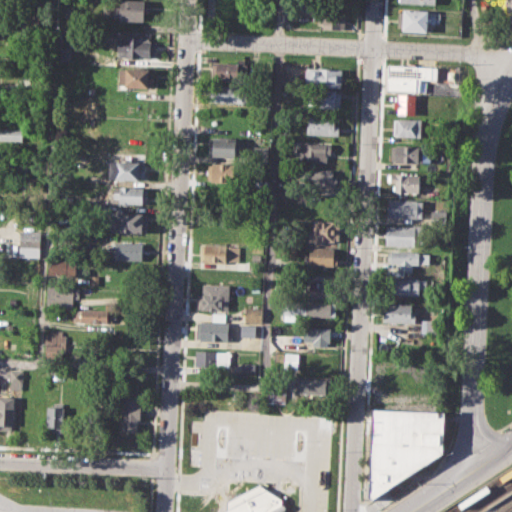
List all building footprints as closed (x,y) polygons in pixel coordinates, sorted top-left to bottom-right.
[(35,0),(50,0),(50,11),(35,11),(35,0)] [(120,0),(133,0),(145,1),(144,20),(120,19),(120,0)] [(318,7),(345,8),(344,28),(324,27),(324,24),(317,23),(318,7)] [(398,11),(404,11),(404,8),(429,9),(428,31),(402,30),(403,26),(398,26),(398,11)] [(118,38),(127,39),(128,35),(141,36),(141,40),(155,41),(154,58),(117,56),(118,38)] [(212,64),(216,64),(216,62),(246,63),(245,80),(215,79),(215,77),(211,77),(212,64)] [(388,65),(439,67),(438,79),(420,79),(387,77),(388,65)] [(304,67),(341,68),(340,87),(303,86),(304,67)] [(120,68),(154,70),(153,87),(119,85),(120,68)] [(387,77),(387,89),(426,92),(426,81),(420,80),(420,79),(387,77)] [(212,84),(244,85),(243,102),(212,101),(212,84)] [(303,88),(341,90),(340,109),(302,107),(303,88)] [(398,94),(424,95),(423,115),(398,114),(398,108),(393,108),(393,99),(398,100),(398,94)] [(307,115),(334,117),(334,124),(339,125),(338,136),(307,135),(307,115)] [(394,118),(425,119),(425,137),(393,136),(394,118)] [(0,128),(22,130),(21,140),(0,139),(0,128)] [(210,137),(235,138),(234,157),(209,156),(210,137)] [(300,142),(331,143),(331,154),(326,154),(326,162),(314,161),(314,158),(303,158),(303,161),(294,161),(295,146),(300,147),(300,142)] [(392,144),(428,145),(428,161),(392,160),(392,144)] [(254,145),(269,146),(268,163),(253,163),(254,145)] [(109,160),(144,162),(143,179),(109,178),(109,160)] [(209,162),(241,164),(240,182),(209,180),(209,162)] [(301,168),(333,169),(332,175),(337,176),(336,187),(301,185),(301,168)] [(390,173),(419,175),(418,192),(394,191),(394,182),(389,182),(390,173)] [(254,179),(268,179),(268,191),(254,191),(254,179)] [(114,186),(147,187),(146,203),(109,201),(110,195),(113,195),(114,186)] [(301,192),(338,194),(337,212),(300,210),(301,192)] [(388,199),(422,200),(422,217),(388,216),(388,199)] [(432,211),(446,211),(446,225),(431,224),(432,211)] [(120,212),(147,213),(147,232),(119,231),(120,212)] [(313,220),(339,222),(338,241),(323,240),(322,243),(315,243),(315,240),(308,240),(308,230),(313,230),(313,220)] [(387,225),(425,226),(424,246),(386,244),(387,225)] [(21,231),(40,232),(39,246),(20,245),(21,231)] [(115,242),(142,243),(142,260),(114,259),(115,242)] [(201,244),(239,245),(238,260),(226,259),(226,263),(200,261),(201,244)] [(310,246),(334,247),(334,255),(337,255),(337,265),(304,264),(304,253),(309,253),(310,246)] [(388,250),(430,252),(430,262),(413,262),(413,270),(397,270),(397,262),(388,262),(388,250)] [(49,259),(77,260),(76,275),(49,274),(49,259)] [(90,275),(99,275),(98,284),(90,283),(90,275)] [(389,277),(428,278),(427,288),(419,287),(419,295),(388,293),(389,277)] [(310,281),(337,282),(336,299),(309,298),(310,281)] [(203,283),(229,284),(228,310),(201,309),(201,307),(197,306),(197,294),(202,294),(203,283)] [(49,285),(79,287),(78,297),(72,296),(71,308),(48,307),(49,285)] [(281,299),(334,302),(334,316),(297,314),(296,320),(284,319),(284,315),(281,314),(281,299)] [(385,303),(412,304),(411,311),(416,311),(416,322),(384,321),(385,303)] [(246,307),(262,307),(261,322),(245,321),(246,307)] [(75,308),(113,310),(112,322),(75,320),(75,308)] [(422,319),(438,320),(437,333),(422,332),(422,319)] [(201,321),(228,322),(228,329),(232,329),(232,337),(228,337),(228,340),(201,340),(201,337),(196,337),(196,330),(201,330),(201,321)] [(242,324),(255,324),(255,336),(241,336),(242,324)] [(304,325),(331,327),(330,341),(328,341),(327,346),(313,346),(314,341),(303,340),(304,325)] [(51,330),(64,330),(63,354),(45,353),(45,334),(50,334),(51,330)] [(195,349),(230,350),(229,366),(195,365),(195,349)] [(286,353),(299,353),(298,369),(285,368),(286,353)] [(242,362),(255,363),(255,372),(241,371),(242,362)] [(11,369),(23,370),(22,389),(10,388),(11,369)] [(136,397),(137,373),(124,372),(123,396),(136,397)] [(298,377),(331,379),(330,394),(297,393),(298,377)] [(267,388),(286,389),(285,404),(266,403),(267,388)] [(0,395),(14,396),(12,430),(0,429),(0,395)] [(124,397),(139,398),(137,432),(122,431),(124,397)] [(47,407),(54,407),(54,403),(63,403),(63,432),(47,431),(47,407)] [(368,495),(372,409),(444,412),(442,454),(372,501),(368,495)] [(283,511),(285,500),(258,484),(228,500),(223,493),(217,497),(217,511),(283,511)]
